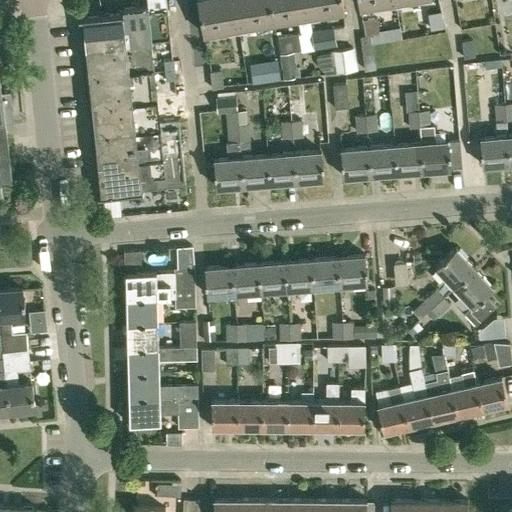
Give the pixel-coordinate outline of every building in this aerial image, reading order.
[(229,33),(250,30),(249,26),(273,22),(269,0),(197,0),(203,34),(228,30),(229,33)] [(344,10),(342,0),(269,0),(273,22),(298,18),(298,22),(319,18),(319,15),(344,10)] [(124,12),(102,14),(83,16),(86,47),(151,40),(170,38),(167,8),(148,10),(148,5),(123,8),(124,12)] [(441,11),(428,13),(430,29),(443,27),(441,11)] [(365,35),(370,35),(371,35),(380,33),(378,18),(363,20),(365,35)] [(314,48),(335,45),(333,27),(311,31),(314,48)] [(279,41),(280,51),(301,48),(298,32),(278,35),(279,41)] [(361,36),(362,44),(372,43),(371,35),(361,36)] [(462,40),(463,49),(473,47),(472,39),(462,40)] [(151,40),(86,47),(89,76),(154,69),(151,40)] [(362,44),(363,53),(373,51),(372,43),(362,44)] [(318,53),(316,57),(319,66),(325,72),(332,71),(357,68),(354,46),(330,49),(330,51),(318,53)] [(474,57),(473,47),(463,49),(464,57),(474,57)] [(296,51),(280,52),(282,77),(298,76),(296,51)] [(363,53),(364,61),(374,60),(374,56),(373,51),(363,53)] [(172,58),(164,59),(165,69),(173,68),(172,58)] [(252,80),(281,78),(279,58),(251,60),(252,80)] [(502,66),(501,58),(493,59),(494,67),(502,66)] [(376,68),(374,60),(364,61),(365,69),(376,68)] [(173,68),(165,69),(166,79),(174,78),(173,68)] [(92,106),(157,99),(154,69),(89,76),(92,106)] [(211,71),(211,79),(222,78),(221,69),(211,71)] [(223,87),(222,78),(211,79),(212,88),(223,87)] [(334,107),(348,106),(346,82),(332,83),(334,107)] [(216,96),(218,111),(226,111),(228,141),(240,140),(238,124),(236,94),(216,96)] [(157,99),(92,106),(95,135),(135,131),(135,132),(160,129),(159,124),(179,122),(176,97),(157,99)] [(495,119),(506,119),(504,103),(494,104),(495,119)] [(430,125),(428,109),(418,110),(420,126),(430,125)] [(420,126),(418,110),(408,111),(409,127),(419,126),(420,126)] [(367,130),(365,114),(355,115),(357,131),(367,130)] [(375,114),(365,114),(367,130),(377,129),(375,114)] [(291,120),(292,136),(303,135),(301,119),(291,120)] [(292,136),(291,120),(281,121),(282,137),(292,136)] [(135,131),(95,135),(98,164),(182,155),(179,122),(159,124),(160,129),(135,132),(135,131)] [(250,140),(249,123),(238,124),(240,140),(250,140)] [(0,193),(2,193),(1,180),(12,178),(6,124),(0,124),(0,193)] [(424,170),(461,167),(459,139),(435,141),(434,124),(430,125),(420,126),(419,126),(421,142),(424,170)] [(359,131),(360,143),(378,142),(377,130),(359,131)] [(509,163),(507,135),(480,137),(482,165),(509,163)] [(216,186),(243,184),(241,156),(240,140),(228,141),(226,141),(227,157),(214,158),(216,186)] [(421,142),(394,144),(397,172),(424,170),(421,142)] [(394,144),(368,146),(370,174),(397,172),(394,144)] [(370,174),(368,146),(341,148),(343,176),(370,174)] [(294,152),(296,180),(323,178),(321,150),(294,152)] [(294,152),(268,154),(270,182),(296,180),(294,152)] [(241,156),(243,184),(270,182),(268,154),(241,156)] [(141,190),(141,187),(185,182),(182,155),(98,164),(101,187),(96,188),(97,195),(141,190)] [(473,266),(454,246),(435,264),(453,284),(473,266)] [(364,253),(338,255),(340,283),(367,281),(364,253)] [(340,283),(338,255),(311,257),(314,285),(340,283)] [(314,285),(311,257),(285,259),(287,287),(314,285)] [(285,259),(258,261),(260,289),(287,287),(285,259)] [(260,289),(258,261),(232,263),(234,291),(260,289)] [(234,291),(232,263),(205,266),(207,294),(234,291)] [(161,281),(160,271),(156,271),(156,270),(127,271),(128,297),(157,296),(175,295),(195,295),(194,266),(174,267),(175,281),(170,282),(170,281),(161,281)] [(473,266),(453,284),(472,304),(464,312),(475,324),(494,306),(483,293),(491,286),(473,266)] [(394,285),(382,286),(383,307),(395,306),(394,285)] [(12,332),(10,312),(25,311),(23,286),(0,288),(0,310),(2,345),(3,349),(3,350),(29,347),(28,330),(12,332)] [(430,307),(442,296),(435,288),(423,299),(430,307)] [(195,305),(195,295),(175,295),(175,306),(195,305)] [(158,321),(157,296),(128,297),(129,322),(158,321)] [(450,303),(442,296),(430,307),(438,315),(450,303)] [(46,327),(45,308),(30,309),(31,328),(46,327)] [(204,340),(216,339),(214,319),(202,320),(204,340)] [(180,320),(181,345),(197,344),(196,320),(180,320)] [(158,321),(129,322),(130,347),(158,346),(158,345),(158,321)] [(343,337),(342,321),(332,321),(332,337),(343,337)] [(353,321),(342,321),(343,337),(354,337),(353,321)] [(290,338),(289,322),(279,322),(279,338),(290,338)] [(289,322),(290,338),(300,337),(300,322),(289,322)] [(237,339),(236,323),(226,323),(226,339),(237,339)] [(247,323),(236,323),(237,339),(247,339),(247,323)] [(443,338),(444,353),(454,352),(454,338),(443,338)] [(482,344),(483,345),(471,347),(473,358),(485,355),(486,360),(498,357),(494,341),(482,344)] [(381,343),(381,359),(396,358),(395,344),(382,344),(382,343),(381,343)] [(158,346),(130,347),(130,372),(159,371),(159,359),(197,358),(197,344),(181,345),(158,345),(158,346)] [(350,345),(336,345),(336,353),(340,353),(340,359),(348,359),(348,366),(365,365),(365,344),(350,344),(350,345)] [(336,353),(336,345),(328,346),(328,360),(340,359),(340,353),(336,353)] [(268,362),(277,362),(277,361),(289,361),(289,354),(286,354),(286,347),(275,346),(268,347),(268,362)] [(289,354),(289,361),(299,361),(299,346),(288,347),(286,347),(286,354),(289,354)] [(32,380),(19,382),(17,370),(31,368),(29,347),(3,350),(3,357),(5,369),(6,383),(9,410),(35,407),(32,380)] [(236,355),(235,347),(226,348),(226,362),(239,362),(239,355),(236,355)] [(248,347),(235,347),(236,355),(239,355),(239,362),(248,362),(248,347)] [(215,369),(214,348),(201,348),(202,369),(215,369)] [(312,348),(304,348),(304,359),(313,358),(312,348)] [(0,411),(9,410),(6,383),(5,369),(3,357),(3,350),(2,350),(0,350),(0,411)] [(439,389),(428,392),(433,419),(458,414),(452,386),(444,353),(431,353),(439,389)] [(415,394),(403,397),(403,399),(409,425),(433,419),(428,392),(427,392),(421,366),(420,357),(408,356),(408,366),(409,369),(415,394)] [(464,384),(452,386),(458,414),(483,408),(477,381),(476,381),(473,369),(461,372),(464,384)] [(159,371),(130,372),(131,397),(160,396),(198,395),(198,383),(160,384),(159,371)] [(477,381),(483,408),(508,403),(502,375),(477,381)] [(313,399),(313,427),(338,428),(338,399),(339,399),(338,382),(326,382),(326,399),(313,399)] [(387,387),(390,400),(377,403),(384,430),(409,425),(403,399),(403,397),(402,397),(399,385),(387,387)] [(338,399),(338,428),(364,428),(364,399),(364,387),(351,387),(351,399),(339,399),(338,399)] [(301,399),(288,398),(288,427),(313,427),(313,399),(313,391),(301,391),(301,399)] [(198,395),(160,396),(131,397),(132,422),(161,421),(160,412),(178,412),(178,427),(199,426),(198,395)] [(237,427),(237,398),(212,398),(212,427),(237,427)] [(237,398),(237,427),(262,427),(263,398),(237,398)] [(288,398),(263,398),(262,427),(288,427),(288,398)] [(181,492),(181,481),(157,481),(157,492),(181,492)] [(137,505),(169,505),(168,511),(181,511),(182,510),(174,510),(174,493),(137,492),(137,505)] [(238,511),(239,497),(212,497),(212,511),(238,511)] [(264,511),(264,497),(239,497),(238,511),(264,511)] [(264,497),(264,511),(289,511),(289,497),(264,497)] [(314,511),(315,497),(289,497),(289,511),(314,511)] [(314,511),(339,511),(340,497),(315,497),(314,511)] [(340,497),(339,511),(372,511),(373,500),(366,500),(366,498),(340,497)] [(389,498),(388,511),(415,511),(416,499),(389,498)] [(183,511),(198,511),(200,499),(184,499),(183,511)] [(416,499),(415,511),(440,511),(441,499),(416,499)] [(441,499),(440,511),(466,511),(467,499),(441,499)]
